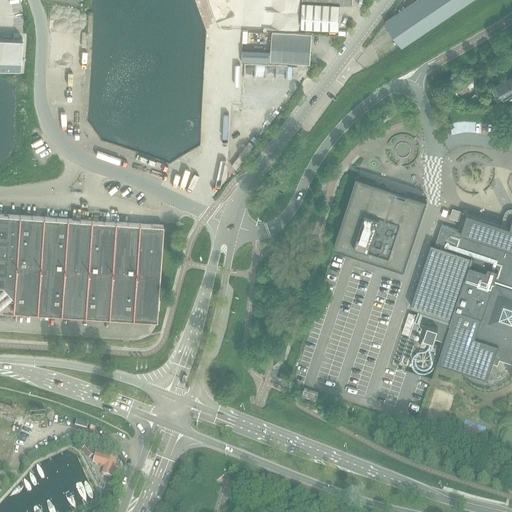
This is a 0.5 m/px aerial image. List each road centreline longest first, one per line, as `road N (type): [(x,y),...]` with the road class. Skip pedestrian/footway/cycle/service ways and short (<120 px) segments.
road 1 (residential): [(228,222),(56,139),(40,107),(42,31),(33,0)]
road 2 (secondary): [(473,511),(189,403)]
road 3 (tertiary): [(228,222),(385,0)]
road 4 (residential): [(228,222),(257,233),(270,229),(355,116),(391,88),(412,90)]
road 5 (secondary): [(177,428),(403,511)]
road 6 (tertiary): [(189,403),(216,319),(228,222)]
road 7 (tertiary): [(228,222),(170,396)]
road 8 (unknown): [(199,211),(238,32)]
road 9 (secondary): [(170,396),(83,368),(4,363)]
road 10 (secondary): [(4,363),(157,420)]
road 11 (residential): [(412,90),(420,72),(511,18)]
